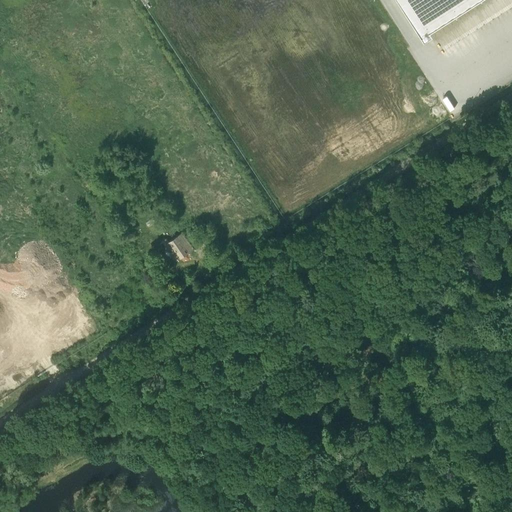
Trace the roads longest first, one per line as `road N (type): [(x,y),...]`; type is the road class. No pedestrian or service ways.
road 1 (track): [(115,349),(511,97)]
road 2 (track): [(0,424),(115,349)]
